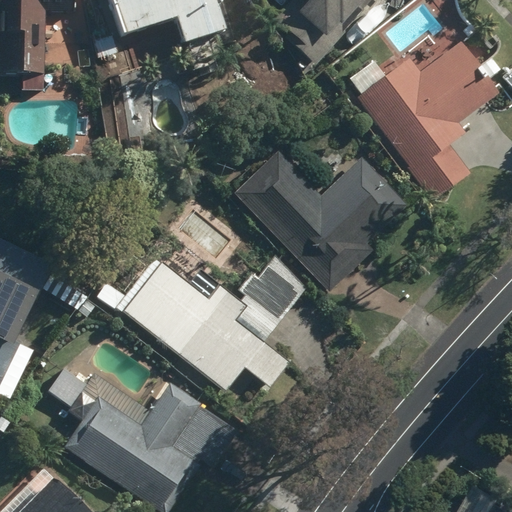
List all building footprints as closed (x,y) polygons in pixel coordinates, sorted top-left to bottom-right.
[(19,92),(41,93),(43,14),(70,15),(69,0),(0,0),(0,76),(20,77),(19,92)] [(219,8),(216,0),(104,0),(117,39),(170,23),(178,48),(220,35),(213,10),(219,8)] [(291,0),(292,0),(268,28),(314,68),(335,44),(329,39),(362,2),(366,6),(371,0),(291,0)] [(355,100),(429,203),(468,176),(447,147),(462,137),(455,127),(496,97),(459,45),(418,75),(408,62),(355,100)] [(276,155),(232,196),(326,295),(370,253),(364,247),(405,209),(359,161),(318,200),(276,155)] [(0,386),(15,355),(10,352),(50,271),(0,246),(0,386)] [(240,322),(266,344),(305,293),(274,261),(256,283),(250,278),(237,294),(243,299),(239,304),(248,311),(240,322)] [(242,372),(269,392),(289,366),(235,325),(244,313),(218,293),(209,304),(159,267),(120,318),(224,396),(242,372)] [(63,450),(153,511),(165,511),(199,463),(212,472),(237,435),(168,388),(150,413),(93,374),(65,415),(80,425),(63,450)] [(81,511),(52,483),(23,511),(81,511)]
